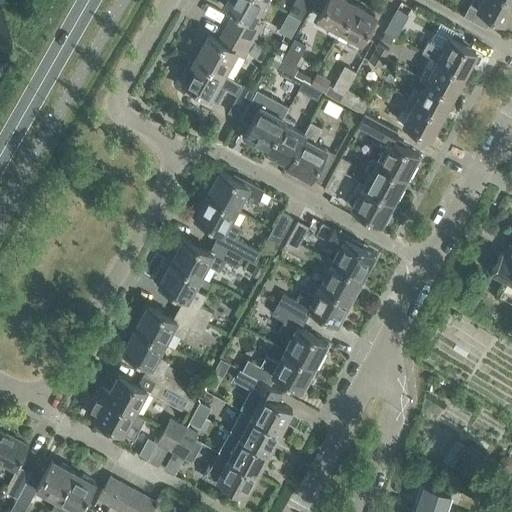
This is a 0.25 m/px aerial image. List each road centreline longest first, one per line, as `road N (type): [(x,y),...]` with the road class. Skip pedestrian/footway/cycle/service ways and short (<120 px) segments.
road 1 (residential): [(47,411),(182,149)]
road 2 (residential): [(430,267),(213,150),(182,149)]
road 3 (residential): [(225,511),(47,411)]
road 4 (residential): [(182,149),(128,119),(117,102),(171,0)]
road 5 (residential): [(386,345),(294,511)]
road 6 (secondary): [(0,153),(87,0)]
road 7 (residential): [(430,267),(511,113)]
road 8 (residential): [(363,511),(396,401),(386,345)]
